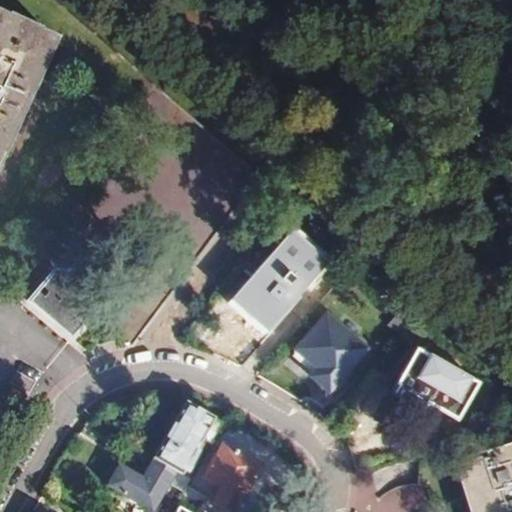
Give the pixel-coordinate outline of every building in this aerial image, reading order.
[(0,144),(51,35),(0,10),(0,144)] [(325,260),(290,231),(230,301),(267,334),(306,284),(325,260)] [(94,308),(50,270),(24,300),(67,337),(94,308)] [(315,313),(288,348),(313,366),(307,376),(322,387),(355,343),(315,313)] [(384,378),(387,380),(379,392),(405,408),(413,396),(415,398),(424,384),(452,402),(466,379),(406,342),(384,378)] [(217,421),(184,402),(151,458),(173,471),(177,473),(191,450),(199,454),(217,421)] [(466,453),(450,459),(459,486),(476,482),(480,495),(465,501),(468,511),(511,511),(511,447),(508,435),(476,447),(478,452),(468,456),(466,453)] [(220,446),(203,477),(222,487),(213,503),(229,511),(240,495),(242,496),(249,483),(247,482),(256,466),(220,446)] [(114,464),(101,486),(146,511),(148,511),(173,471),(151,458),(140,478),(114,464)]
